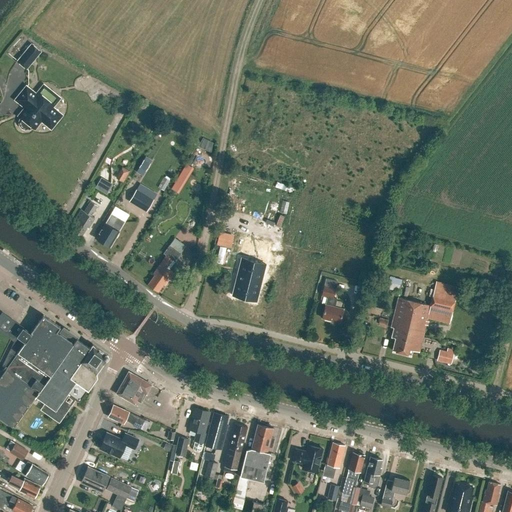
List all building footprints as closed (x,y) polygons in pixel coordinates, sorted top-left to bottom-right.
[(31,43),(16,61),(26,69),(41,51),(31,43)] [(26,107),(19,116),(21,118),(20,122),(20,123),(20,125),(21,126),(22,128),(24,129),(25,129),(27,129),(29,129),(32,127),(34,129),(41,120),(51,128),(61,115),(52,108),(54,105),(38,92),(36,95),(26,87),(16,100),(22,105),(23,104),(26,107)] [(211,151),(213,143),(203,138),(199,146),(211,151)] [(185,162),(173,189),(181,192),(193,165),(185,162)] [(122,167),(118,178),(125,180),(129,169),(122,167)] [(146,211),(153,200),(137,191),(130,202),(146,211)] [(81,210),(73,223),(77,225),(73,232),(81,237),(86,228),(88,229),(94,219),(91,216),(98,206),(91,202),(84,212),(81,210)] [(112,227),(119,215),(116,214),(115,215),(111,213),(96,238),(110,247),(119,232),(112,227)] [(234,235),(220,231),(217,245),(231,248),(234,235)] [(166,255),(160,264),(153,274),(154,275),(148,284),(157,291),(162,284),(164,286),(173,273),(166,268),(172,259),(175,261),(181,253),(169,244),(163,253),(166,255)] [(235,281),(231,295),(250,300),(253,285),(257,286),(263,262),(248,259),(242,283),(235,281)] [(402,280),(390,277),(387,288),(399,291),(402,280)] [(326,278),(321,295),(327,297),(326,304),(325,304),(322,318),(340,322),(343,309),(334,306),(336,298),(333,297),(337,281),(326,278)] [(430,305),(398,297),(391,327),(394,328),(392,337),(395,338),(392,350),(410,355),(412,350),(419,352),(427,318),(449,323),(451,315),(456,295),(454,295),(456,286),(436,281),(430,305)] [(497,310),(491,304),(482,315),(487,320),(497,310)] [(96,371),(104,360),(108,355),(93,345),(91,348),(77,339),(74,344),(58,332),(61,327),(44,315),(32,332),(33,333),(32,334),(24,328),(2,312),(0,313),(0,333),(13,343),(2,366),(6,369),(0,377),(0,418),(13,428),(35,396),(40,391),(47,396),(52,388),(64,397),(67,393),(79,402),(89,388),(90,388),(93,385),(92,383),(97,376),(96,371)] [(388,319),(380,317),(378,324),(386,326),(388,319)] [(457,363),(459,356),(449,354),(448,361),(457,363)] [(141,403),(151,385),(128,371),(116,393),(137,405),(139,402),(141,403)] [(62,401),(64,397),(52,388),(47,396),(40,391),(35,396),(45,403),(40,410),(59,423),(70,407),(62,401)] [(144,419),(113,405),(108,416),(123,423),(125,419),(133,423),(132,425),(140,429),(144,419)] [(206,421),(208,411),(196,408),(193,416),(192,416),(189,429),(196,431),(194,441),(195,441),(193,448),(194,450),(199,451),(201,450),(203,443),(204,443),(206,433),(204,433),(207,422),(206,421)] [(227,426),(226,424),(228,416),(214,413),(205,444),(221,448),(227,426)] [(236,469),(239,458),(247,426),(234,423),(224,466),(236,469)] [(244,459),(241,470),(239,475),(234,497),(244,499),(249,478),(263,481),(270,453),(267,452),(268,446),(272,447),(274,438),(270,437),(273,427),(258,423),(251,448),(247,449),(246,449),(244,459)] [(100,441),(99,444),(100,447),(99,448),(120,457),(127,442),(136,446),(139,440),(125,433),(122,440),(106,433),(103,440),(100,441)] [(189,438),(179,436),(175,453),(185,455),(189,438)] [(10,440),(6,448),(23,459),(27,451),(10,440)] [(325,464),(317,496),(321,497),(325,484),(330,485),(332,478),(333,478),(336,467),(339,467),(344,445),(345,445),(333,442),(327,464),(325,464)] [(317,472),(322,448),(308,445),(306,451),(295,449),(293,460),(303,463),(302,468),(317,472)] [(348,469),(342,493),(349,495),(352,485),(355,486),(359,472),(360,472),(364,455),(353,452),(348,469)] [(382,459),(370,456),(364,481),(369,482),(368,486),(374,488),(377,485),(381,467),(380,467),(382,459)] [(176,473),(179,461),(174,460),(171,472),(176,473)] [(218,475),(215,474),(218,463),(208,460),(204,476),(217,480),(218,475)] [(41,485),(48,474),(41,470),(42,469),(38,466),(37,467),(28,461),(21,472),(41,485)] [(129,499),(134,489),(112,478),(111,479),(109,478),(110,477),(88,467),(81,482),(103,492),(104,488),(129,499)] [(39,486),(24,479),(23,481),(11,475),(8,483),(19,488),(18,491),(25,494),(26,493),(34,497),(35,496),(36,497),(38,492),(37,491),(39,486)] [(432,511),(441,477),(432,475),(431,479),(430,478),(427,489),(428,489),(427,494),(426,494),(421,511),(432,511)] [(387,480),(380,504),(390,507),(395,491),(406,493),(409,480),(394,476),(393,481),(387,480)] [(498,492),(500,484),(488,481),(486,489),(485,489),(482,501),(481,501),(478,511),(490,511),(491,507),(489,506),(489,503),(496,505),(499,492),(498,492)] [(301,482),(294,485),(298,493),(304,491),(301,482)] [(450,492),(446,511),(448,511),(468,511),(472,497),(470,497),(472,487),(455,482),(452,493),(450,492)] [(339,486),(330,484),(327,498),(335,500),(339,486)] [(349,495),(348,502),(351,503),(356,504),(360,487),(357,487),(356,486),(355,486),(352,485),(349,495)] [(161,495),(162,488),(153,486),(153,490),(154,490),(153,494),(161,495)] [(14,511),(29,511),(32,506),(17,498),(17,499),(0,489),(0,507),(2,508),(6,501),(13,505),(11,510),(14,511)] [(511,511),(511,492),(508,491),(502,511),(511,511)] [(371,508),(374,497),(362,494),(359,505),(371,508)] [(284,511),(287,500),(277,498),(273,511),(284,511)] [(340,500),(338,510),(346,511),(348,511),(351,503),(348,502),(340,500)] [(253,502),(250,511),(261,511),(263,504),(253,502)]
